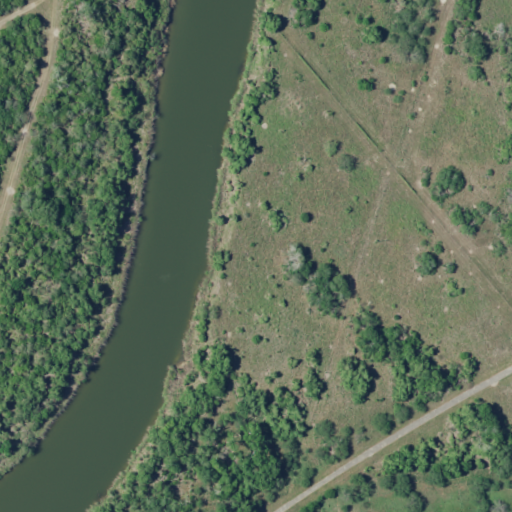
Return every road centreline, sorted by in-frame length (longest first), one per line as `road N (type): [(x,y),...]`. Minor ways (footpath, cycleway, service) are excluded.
road 1 (residential): [(331,0),(315,42),(387,153),(511,301)]
road 2 (residential): [(346,511),(511,427)]
